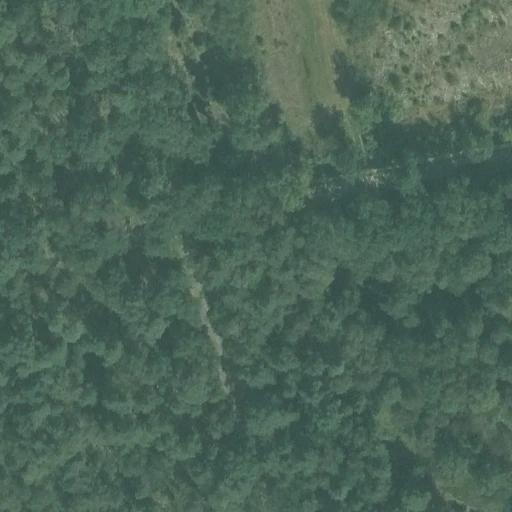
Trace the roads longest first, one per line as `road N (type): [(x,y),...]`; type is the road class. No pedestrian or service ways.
road 1 (unclassified): [(278,511),(108,0)]
road 2 (track): [(181,221),(511,157)]
